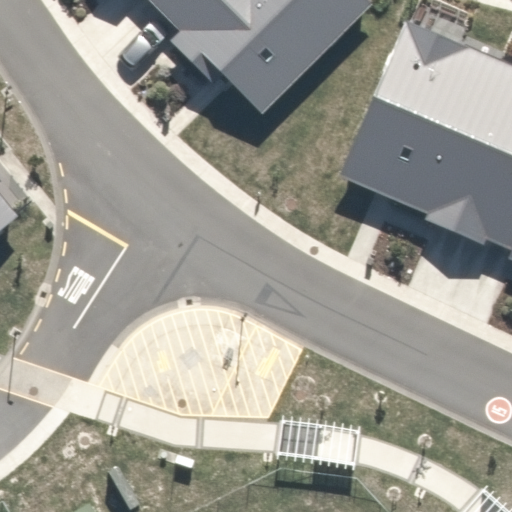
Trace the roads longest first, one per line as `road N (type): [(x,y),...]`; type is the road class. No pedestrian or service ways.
road 1 (residential): [(511,397),(252,263),(194,227),(130,170)]
road 2 (residential): [(0,416),(38,386),(62,347),(130,170)]
road 3 (residential): [(130,170),(55,86),(0,0)]
